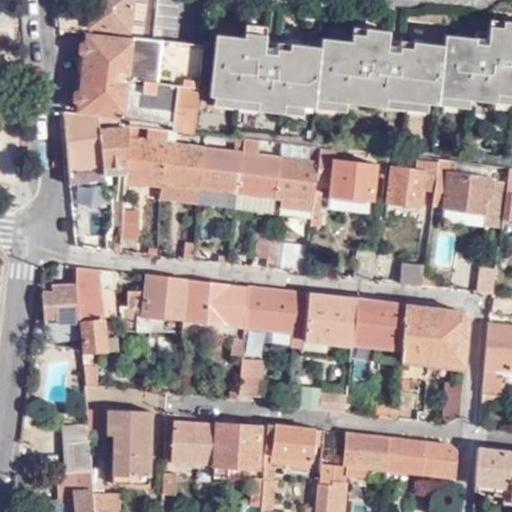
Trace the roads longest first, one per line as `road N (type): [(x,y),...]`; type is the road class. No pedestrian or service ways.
road 1 (residential): [(465,436),(475,316),(462,301),(26,249)]
road 2 (residential): [(167,402),(465,436)]
road 3 (residential): [(27,235),(54,182),(45,0)]
road 4 (residential): [(0,428),(26,249)]
